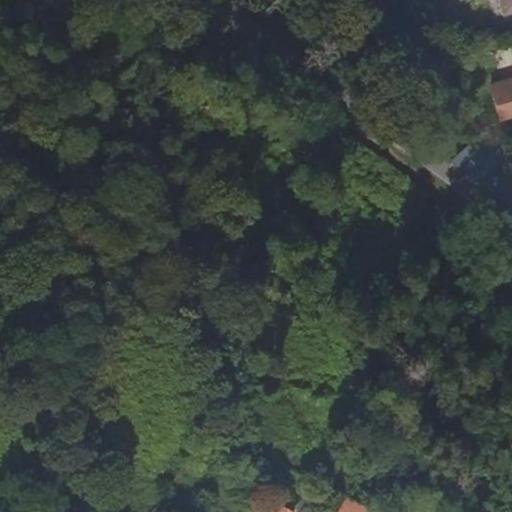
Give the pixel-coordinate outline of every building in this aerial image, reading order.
[(511,0),(499,0),(503,13),(502,14),(503,16),(511,13),(511,0)] [(422,57),(426,72),(452,65),(448,50),(422,57)] [(511,80),(489,86),(498,120),(511,116),(511,80)] [(471,135),(473,145),(493,140),(491,129),(471,135)] [(460,157),(480,180),(493,169),(471,146),(460,157)] [(366,511),(367,511),(353,503),(347,511),(366,511)]
